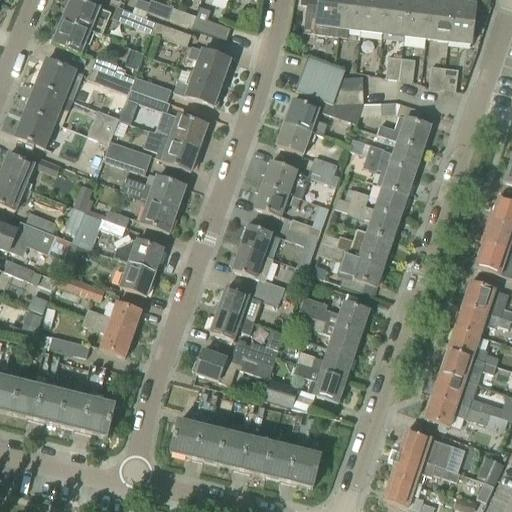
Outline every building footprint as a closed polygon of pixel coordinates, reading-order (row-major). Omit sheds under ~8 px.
[(338,32),(339,17),(341,0),(318,0),(318,9),(306,8),(303,36),(337,40),(338,32)] [(341,0),(339,17),(338,32),(359,35),(361,17),(363,0),(341,0)] [(363,0),(361,17),(359,35),(381,37),(384,17),(385,0),(363,0)] [(405,0),(385,0),(384,17),(381,37),(403,40),(406,17),(408,0),(405,0)] [(408,0),(406,17),(403,40),(425,43),(428,17),(430,3),(408,0)] [(90,36),(93,37),(94,36),(101,39),(111,17),(70,1),(61,24),(90,36)] [(133,11),(145,16),(148,7),(136,2),(133,11)] [(430,3),(428,17),(425,43),(447,45),(451,6),(430,3)] [(145,16),(164,23),(168,11),(149,4),(148,7),(145,16)] [(447,45),(469,48),(474,8),(451,6),(447,45)] [(111,24),(150,40),(155,27),(116,11),(111,24)] [(172,12),(167,24),(186,31),(191,18),(172,12)] [(195,20),(195,21),(190,33),(217,43),(222,30),(195,20)] [(90,36),(61,24),(52,47),(81,59),(85,48),(88,49),(93,37),(90,36)] [(155,27),(150,40),(186,53),(191,40),(155,27)] [(188,76),(191,77),(225,89),(225,86),(229,74),(226,73),(229,64),(191,50),(187,62),(192,64),(188,76)] [(91,71),(108,78),(112,80),(115,71),(117,68),(96,59),(91,71)] [(341,82),(344,74),(308,61),(295,96),(325,107),(330,109),(336,95),(341,82)] [(384,83),(398,84),(400,62),(387,61),(384,83)] [(414,64),(400,62),(398,84),(411,86),(414,64)] [(34,89),(72,104),(82,78),(45,63),(34,89)] [(427,92),(441,94),(443,72),(430,70),(427,92)] [(112,80),(121,84),(125,75),(115,71),(112,80)] [(457,74),(443,72),(441,94),(454,95),(457,74)] [(225,89),(191,77),(188,76),(184,88),(178,86),(174,97),(212,111),(216,102),(219,102),(224,91),(225,89)] [(131,88),(121,84),(112,80),(108,78),(103,90),(127,100),(130,93),(131,88)] [(134,81),(131,88),(130,93),(166,106),(170,94),(134,81)] [(361,81),(341,82),(336,95),(362,94),(361,81)] [(61,113),(67,115),(72,104),(34,89),(24,115),(55,127),(61,113)] [(169,107),(166,106),(130,93),(127,100),(125,103),(161,116),(166,117),(169,107)] [(362,94),(336,95),(330,109),(332,109),(353,108),(362,108),(362,94)] [(322,140),(327,128),(315,124),(319,113),(291,103),(283,127),(322,140)] [(332,109),(330,109),(325,107),(322,116),(354,128),(358,119),(360,119),(362,112),(353,108),(332,109)] [(380,120),(394,119),(394,107),(379,108),(380,120)] [(86,141),(96,145),(106,118),(96,114),(86,141)] [(14,141),(45,153),(55,127),(24,115),(14,141)] [(154,137),(168,142),(198,152),(206,129),(177,119),(176,121),(166,117),(161,116),(154,137)] [(118,123),(106,118),(96,145),(108,149),(109,145),(118,123)] [(376,138),(395,145),(421,153),(429,130),(398,120),(393,134),(379,129),(376,138)] [(303,159),(313,162),(314,163),(315,162),(320,148),(313,145),(315,139),(322,141),(322,140),(283,127),(275,150),(302,160),(303,159)] [(153,137),(152,137),(147,135),(141,151),(156,156),(154,162),(162,165),(161,166),(189,176),(198,152),(168,142),(154,137),(153,137)] [(108,149),(106,155),(147,169),(150,160),(109,145),(108,149)] [(388,167),(414,176),(421,153),(395,145),(388,167)] [(365,160),(379,165),(383,153),(369,149),(365,160)] [(143,179),(147,169),(106,155),(102,165),(143,179)] [(7,158),(0,174),(0,182),(25,192),(34,169),(7,158)] [(388,167),(379,165),(365,160),(361,172),(375,176),(376,174),(380,175),(375,189),(380,190),(406,199),(414,176),(388,167)] [(40,162),(36,173),(56,181),(60,170),(40,162)] [(313,162),(310,171),(333,179),(336,169),(315,162),(314,163),(313,162)] [(511,163),(510,163),(502,186),(511,188),(511,163)] [(307,180),(297,176),(297,175),(269,165),(261,189),(300,202),(308,181),(308,180),(307,180)] [(308,181),(335,191),(339,181),(333,179),(310,171),(307,180),(308,180),(308,181)] [(146,203),(176,214),(184,191),(154,180),(151,190),(124,181),(119,195),(146,204),(146,203)] [(0,182),(0,209),(15,215),(25,192),(0,182)] [(32,194),(72,206),(76,194),(35,182),(32,194)] [(80,189),(72,212),(83,216),(92,194),(80,189)] [(285,207),(296,212),(300,202),(261,189),(253,212),(280,222),(285,207)] [(372,213),(399,222),(406,199),(380,190),(372,213)] [(350,206),(364,210),(368,199),(354,195),(350,206)] [(338,201),(334,213),(346,217),(350,206),(338,201)] [(511,206),(497,202),(489,225),(511,232),(511,206)] [(176,214),(146,203),(138,227),(168,237),(176,214)] [(399,222),(372,213),(364,210),(350,206),(346,217),(369,225),(365,236),(391,245),(399,222)] [(72,212),(66,228),(77,232),(83,216),(72,212)] [(129,221),(107,213),(104,223),(124,230),(125,231),(129,221)] [(70,246),(82,250),(90,254),(99,232),(102,224),(83,216),(77,232),(74,238),(70,246)] [(29,217),(25,227),(51,238),(55,227),(29,217)] [(102,224),(99,232),(120,240),(124,230),(104,223),(103,223),(102,224)] [(291,223),(288,233),(317,244),(320,233),(291,223)] [(511,232),(489,225),(481,247),(511,257),(511,232)] [(16,237),(17,235),(0,228),(0,252),(22,261),(26,251),(47,259),(55,240),(51,238),(25,227),(20,238),(16,237)] [(239,252),(263,260),(272,237),(247,229),(239,252)] [(295,271),(306,275),(317,244),(288,233),(284,243),(303,250),(295,271)] [(335,251),(358,259),(383,267),(391,245),(365,236),(356,233),(352,244),(339,239),(335,251)] [(126,267),(154,277),(162,253),(135,243),(129,257),(116,252),(112,262),(126,267)] [(70,282),(82,250),(70,246),(58,278),(70,282)] [(318,258),(344,267),(340,279),(376,291),(383,267),(358,259),(335,251),(322,247),(318,258)] [(511,257),(481,247),(474,270),(511,283),(511,257)] [(284,292),(264,285),(272,263),(263,260),(239,252),(231,274),(258,284),(254,292),(281,302),(284,292)] [(33,275),(8,264),(3,275),(28,285),(33,275)] [(126,267),(118,290),(145,300),(154,277),(126,267)] [(82,286),(78,297),(77,298),(98,306),(103,294),(82,286)] [(507,299),(469,286),(461,309),(510,325),(511,326),(511,316),(502,313),(507,299)] [(216,314),(239,322),(253,327),(257,315),(245,310),(249,300),(225,291),(216,314)] [(251,301),(277,311),(281,302),(254,292),(251,301)] [(27,312),(41,317),(47,305),(32,299),(27,312)] [(360,338),(368,314),(342,306),(338,317),(325,313),(326,308),(303,300),(298,317),(311,322),(360,338)] [(109,321),(87,313),(84,321),(132,338),(140,316),(114,306),(109,321)] [(510,325),(461,309),(453,332),(479,340),(483,329),(494,333),(495,329),(507,333),(510,325)] [(54,313),(46,311),(41,331),(49,333),(54,313)] [(208,337),(233,346),(237,335),(249,339),(253,327),(239,322),(216,314),(208,337)] [(98,352),(124,361),(132,338),(84,321),(81,329),(103,337),(98,352)] [(326,352),(352,360),(360,338),(311,322),(307,333),(330,340),(326,352)] [(479,340),(453,332),(445,354),(494,371),(497,362),(486,358),(487,355),(476,351),(479,340)] [(88,350),(51,340),(48,353),(85,362),(88,350)] [(232,355),(233,355),(273,368),(277,355),(250,345),(248,350),(235,345),(232,355)] [(0,415),(105,441),(113,409),(98,405),(105,373),(89,368),(81,401),(51,394),(59,361),(42,356),(34,390),(4,382),(12,349),(0,346),(0,415)] [(296,367),(345,383),(352,360),(326,352),(322,363),(300,356),(296,367)] [(194,377),(229,390),(235,373),(267,384),(273,368),(233,355),(232,355),(229,363),(202,354),(194,377)] [(494,371),(445,354),(438,377),(463,386),(463,385),(476,389),(480,375),(492,379),(494,371)] [(311,398),(337,407),(345,383),(296,367),(292,378),(315,385),(311,398)] [(463,386),(438,377),(430,400),(488,419),(489,418),(499,422),(502,414),(471,403),(476,389),(463,385),(463,386)] [(263,402),(292,412),(298,393),(268,384),(263,402)] [(169,457),(296,488),(311,492),(319,460),(303,456),(311,423),(295,419),(289,443),(296,445),(294,454),(257,445),(264,411),(247,407),(239,440),(210,433),(217,400),(201,396),(195,420),(201,422),(199,427),(193,426),(192,429),(177,425),(169,457)] [(430,400),(422,423),(449,432),(453,419),(485,430),(488,419),(430,400)] [(431,443),(404,434),(397,458),(458,478),(461,470),(437,461),(438,459),(427,455),(431,443)] [(389,480),(415,489),(419,477),(430,481),(431,478),(456,486),(458,478),(397,458),(389,480)] [(476,481),(494,489),(503,469),(486,461),(476,481)] [(406,511),(432,511),(433,511),(422,507),(423,504),(411,500),(415,489),(389,480),(381,503),(407,511),(406,511)] [(494,490),(493,490),(482,485),(474,503),(485,508),(494,490)] [(452,511),(454,511),(473,511),(476,508),(455,501),(452,511)]
